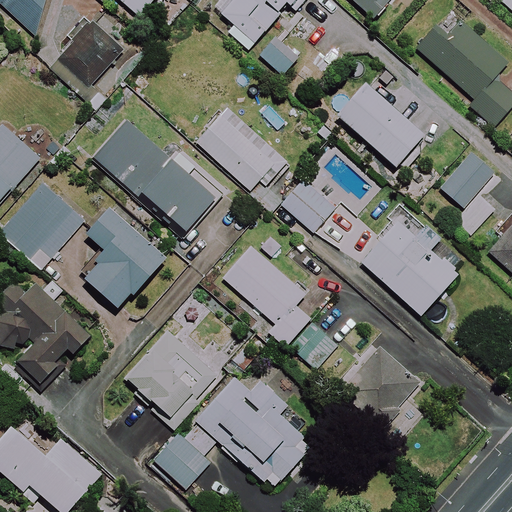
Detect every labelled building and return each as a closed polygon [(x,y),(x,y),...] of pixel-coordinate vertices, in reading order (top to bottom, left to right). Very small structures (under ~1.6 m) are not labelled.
[(0,0),(0,5),(35,39),(48,0),(0,0)] [(155,0),(118,0),(140,19),(155,0)] [(233,0),(220,14),(255,45),(289,7),(295,13),(306,0),(233,0)] [(350,0),(374,22),(394,0),(350,0)] [(506,66),(450,15),(417,49),(474,102),(469,107),(493,129),(511,107),(511,96),(493,80),(506,66)] [(124,54),(92,25),(51,70),(65,83),(74,73),(91,89),(124,54)] [(423,137),(364,86),(337,118),(396,169),(423,137)] [(287,164),(227,109),(196,143),(250,192),(261,180),(268,185),(287,164)] [(172,163),(127,123),(94,159),(137,198),(141,194),(185,235),(215,201),(187,176),(194,167),(180,154),(172,163)] [(0,203),(38,161),(2,130),(0,132),(0,203)] [(493,175),(469,156),(441,192),(466,211),(493,175)] [(337,205),(307,179),(284,206),(314,232),(337,205)] [(84,220),(42,185),(1,235),(42,270),(84,220)] [(494,209),(479,196),(457,223),(472,236),(494,209)] [(83,279),(118,310),(131,294),(134,297),(167,260),(109,210),(87,236),(106,253),(83,279)] [(462,262),(443,244),(424,226),(412,239),(392,220),(376,238),(381,243),(362,264),(421,318),(459,276),(453,271),(462,262)] [(511,232),(492,255),(511,273),(511,232)] [(305,296),(250,248),(223,280),(275,326),(268,334),(285,349),(310,320),(295,308),(305,296)] [(59,367),(54,362),(68,349),(74,354),(90,338),(54,302),(63,293),(52,282),(42,292),(35,285),(25,295),(15,285),(0,299),(0,310),(3,313),(0,315),(0,340),(12,352),(27,336),(37,345),(17,365),(39,387),(59,367)] [(245,343),(194,297),(175,317),(178,320),(126,379),(139,392),(135,396),(175,432),(225,375),(220,371),(245,343)] [(338,347),(313,325),(292,350),(317,371),(338,347)] [(419,384),(377,347),(350,378),(369,395),(359,406),(382,426),(419,384)] [(215,444),(236,463),(239,460),(272,491),(312,448),(278,417),(287,406),(262,383),(251,394),(235,380),(194,425),(196,426),(183,440),(179,436),(155,462),(186,491),(209,465),(202,458),(215,444)] [(46,458),(12,428),(0,441),(0,471),(33,501),(39,494),(59,511),(69,511),(102,476),(62,440),(46,458)]
